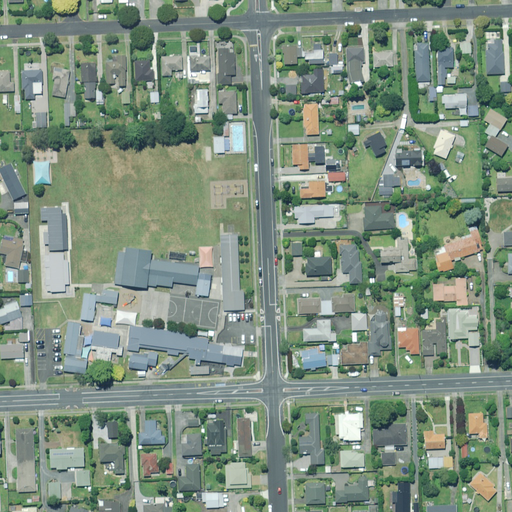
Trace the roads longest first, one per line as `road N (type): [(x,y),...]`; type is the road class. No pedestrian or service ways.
road 1 (residential): [(274,390),(258,22)]
road 2 (residential): [(0,401),(274,390)]
road 3 (residential): [(274,390),(511,381)]
road 4 (residential): [(73,30),(258,22)]
road 5 (residential): [(258,22),(401,15)]
road 6 (residential): [(279,511),(274,390)]
